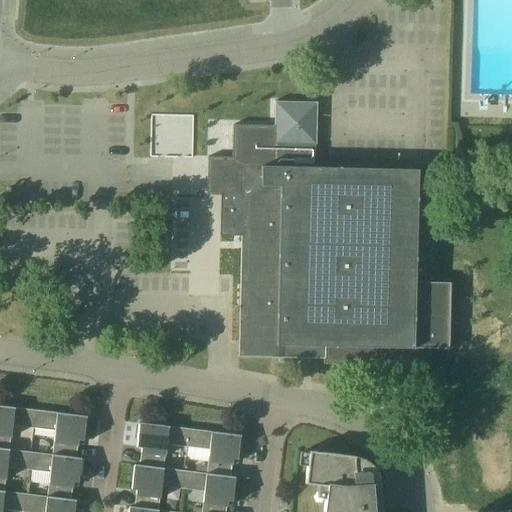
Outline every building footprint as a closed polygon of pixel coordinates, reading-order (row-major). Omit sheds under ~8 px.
[(316,145),(316,124),(317,103),(276,102),(276,86),(234,85),(233,101),(192,100),(192,116),(151,115),(150,157),(181,158),(180,181),(179,234),(200,235),(199,276),(240,277),(238,341),(238,357),(325,359),(325,347),(413,349),(413,330),(430,331),(433,198),(417,198),(417,170),(314,168),(315,145),(316,145)] [(511,381),(450,384),(451,410),(470,409),(474,505),(511,503),(511,381)] [(33,427),(35,410),(0,406),(0,448),(8,450),(12,424),(33,427)] [(86,418),(86,417),(35,410),(33,427),(54,429),(51,455),(76,458),(78,440),(83,441),(86,418)] [(187,446),(189,429),(139,423),(138,425),(139,425),(136,448),(141,448),(139,466),(163,469),(166,443),(187,446)] [(237,460),(240,436),(189,429),(187,446),(209,449),(206,474),(230,477),(232,459),(237,460)] [(8,450),(0,448),(0,491),(3,492),(6,467),(28,470),(30,452),(8,450)] [(321,453),(317,452),(309,451),(305,484),(327,487),(323,511),(381,511),(379,482),(378,482),(378,478),(377,474),(377,473),(376,473),(375,470),(373,467),(372,466),(372,465),(371,465),(369,463),(366,461),(364,460),(364,459),(363,460),(355,458),(355,457),(321,452),(321,453)] [(76,458),(51,455),(30,452),(28,470),(49,472),(46,497),(71,500),(73,482),(78,483),(81,459),(76,458)] [(163,469),(139,466),(134,465),(131,489),(136,490),(134,508),(158,511),(161,486),(182,488),(184,471),(163,469)] [(235,478),(230,477),(206,474),(184,471),(182,488),(204,491),(201,511),(225,511),(227,501),(232,502),(235,478)] [(3,492),(0,491),(0,511),(1,509),(23,511),(25,494),(3,492)] [(71,500),(46,497),(25,494),(23,511),(29,511),(73,511),(75,500),(71,500)]
